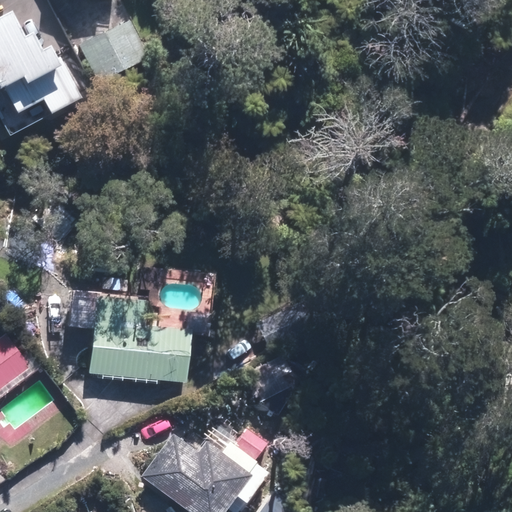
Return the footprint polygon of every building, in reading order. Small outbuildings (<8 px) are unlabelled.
[(18,38),(4,13),(0,14),(0,128),(5,138),(78,100),(56,58),(50,61),(43,47),(35,52),(25,34),(18,38)] [(124,21),(75,47),(94,84),(143,59),(124,21)] [(84,375),(180,385),(185,335),(201,337),(204,319),(184,317),(182,332),(140,328),(142,301),(92,296),(84,375)] [(265,351),(292,337),(280,313),(253,326),(265,351)] [(0,394),(21,379),(0,350),(0,394)] [(136,477),(182,511),(219,511),(231,496),(241,504),(264,473),(249,462),(241,473),(201,443),(192,455),(167,436),(136,477)] [(303,498),(319,500),(321,479),(305,477),(303,498)]
